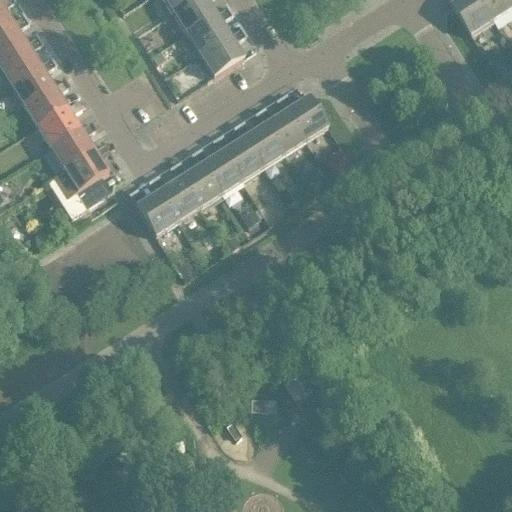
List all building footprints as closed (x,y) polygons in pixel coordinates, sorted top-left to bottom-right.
[(0,34),(9,29),(0,15),(12,7),(7,0),(0,4),(0,34)] [(156,0),(169,19),(198,0),(156,0)] [(198,0),(169,19),(182,40),(213,21),(212,21),(203,7),(213,0),(198,0)] [(474,0),(467,0),(458,6),(454,0),(444,0),(450,10),(470,42),(492,27),(474,0)] [(474,0),(492,27),(511,14),(511,12),(504,0),(474,0)] [(213,21),(182,40),(196,62),(226,42),(217,28),(229,20),(224,13),(212,21),(213,21)] [(0,64),(23,50),(14,36),(25,28),(21,21),(9,29),(0,34),(0,64)] [(149,25),(136,33),(144,45),(156,36),(149,25)] [(226,42),(196,62),(210,83),(241,63),(232,49),(242,42),(238,34),(226,42)] [(36,71),(27,57),(39,50),(34,42),(23,50),(0,64),(0,81),(6,91),(36,71)] [(511,60),(509,56),(488,70),(497,84),(511,74),(511,60)] [(169,91),(195,75),(184,57),(158,73),(169,91)] [(36,71),(6,91),(19,112),(50,93),(50,92),(41,78),(52,71),(48,64),(36,71)] [(63,114),(54,100),(66,92),(61,85),(50,92),(50,93),(19,112),(33,133),(63,114)] [(284,117),(303,147),(325,133),(305,102),(290,111),(283,101),(276,105),(283,117),(284,117)] [(77,135),(68,121),(79,113),(75,106),(63,114),(33,133),(46,155),(77,135)] [(262,130),(281,161),(303,147),(284,117),(283,117),(269,126),(262,114),(255,119),(262,130)] [(60,176),(90,156),(81,142),(93,135),(88,127),(77,135),(46,155),(60,176)] [(241,144),(260,174),(281,161),(262,130),(248,139),(240,128),(233,132),(241,144)] [(220,157),(239,188),(260,174),(241,144),(227,153),(219,141),(212,146),(219,157),(220,157)] [(90,156),(60,176),(52,181),(66,203),(74,198),(80,208),(103,194),(96,184),(104,179),(95,163),(106,156),(102,149),(90,156)] [(205,166),(198,155),(191,159),(198,171),(217,201),(239,188),(220,157),(219,157),(205,166)] [(341,156),(322,168),(334,187),(352,175),(341,156)] [(177,184),(196,215),(217,201),(198,171),(184,180),(176,168),(169,173),(177,184)] [(315,170),(307,176),(312,185),(321,179),(315,170)] [(203,226),(196,215),(177,184),(163,193),(155,182),(148,186),(155,198),(156,198),(175,228),(182,240),(203,226)] [(282,192),(276,196),(283,208),(290,204),(282,192)] [(133,211),(153,242),(175,228),(156,198),(155,198),(141,207),(134,195),(127,200),(133,210),(133,211)] [(251,214),(238,222),(244,232),(257,224),(251,214)] [(230,240),(218,248),(224,258),(237,250),(230,240)] [(185,265),(173,273),(179,282),(191,274),(185,265)] [(297,364),(286,372),(309,407),(321,399),(297,364)] [(251,404),(250,417),(274,418),(274,405),(251,404)] [(210,431),(222,444),(232,434),(220,421),(210,431)] [(313,437),(298,448),(311,465),(325,454),(313,437)] [(348,458),(333,468),(344,486),(359,476),(348,458)]
